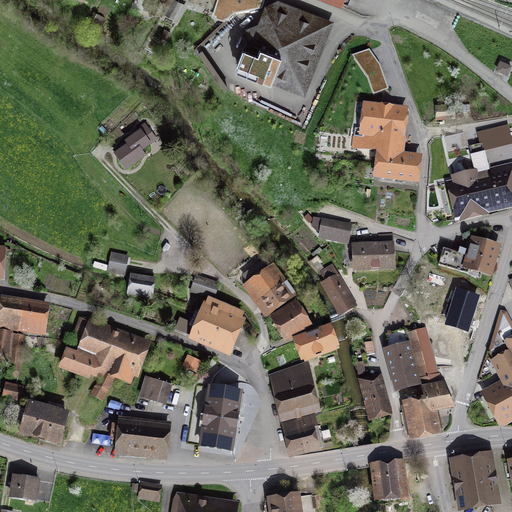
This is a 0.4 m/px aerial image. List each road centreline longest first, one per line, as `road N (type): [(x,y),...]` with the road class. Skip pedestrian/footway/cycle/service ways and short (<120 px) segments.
road 1 (residential): [(244,372),(160,332),(0,291)]
road 2 (secondary): [(0,441),(105,467),(253,469)]
road 3 (residential): [(432,240),(422,229),(422,135),(398,68),(372,28)]
road 4 (residential): [(398,448),(379,352),(383,323),(415,256),(432,240)]
road 5 (residential): [(460,436),(458,412),(511,240)]
road 6 (residential): [(372,28),(391,16),(416,25),(511,92)]
road 7 (secondary): [(271,467),(398,448)]
